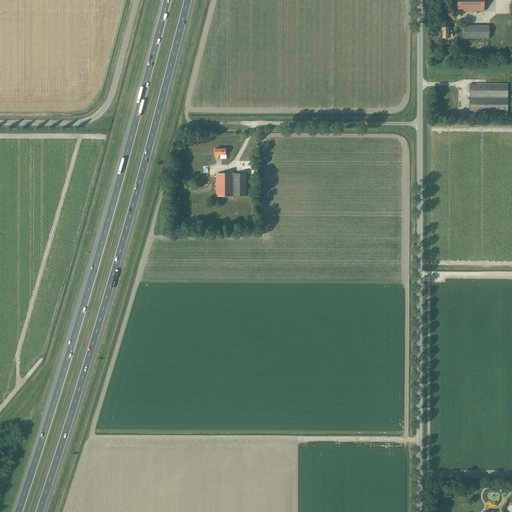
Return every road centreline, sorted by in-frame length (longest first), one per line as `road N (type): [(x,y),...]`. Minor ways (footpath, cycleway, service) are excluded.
road 1 (motorway): [(166,0),(17,511)]
road 2 (motorway): [(38,511),(187,0)]
road 3 (unclassified): [(419,511),(419,124)]
road 4 (unclassified): [(0,122),(75,123),(101,111),(136,0)]
road 5 (unclassified): [(240,123),(419,124)]
road 6 (unclassified): [(419,124),(419,0)]
